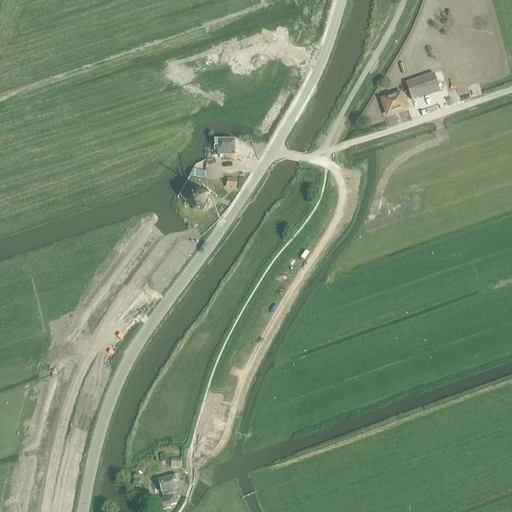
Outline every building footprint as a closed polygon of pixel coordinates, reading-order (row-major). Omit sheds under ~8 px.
[(439,91),(434,74),(406,84),(411,100),(439,91)] [(409,107),(406,100),(404,101),(401,92),(379,99),(386,118),(408,111),(407,108),(409,107)] [(234,152),(235,151),(235,141),(215,141),(215,147),(219,147),(219,156),(234,156),(234,152)] [(205,179),(205,173),(195,171),(194,178),(205,179)] [(237,181),(228,179),(227,187),(236,189),(237,181)] [(210,208),(213,199),(208,193),(199,190),(193,195),(190,204),(194,210),(204,212),(210,208)] [(180,468),(180,460),(172,460),(171,467),(180,468)] [(176,483),(179,482),(177,475),(158,480),(161,493),(162,493),(163,496),(162,496),(163,500),(156,502),(158,511),(171,509),(171,507),(176,505),(174,499),(180,497),(176,483)]
